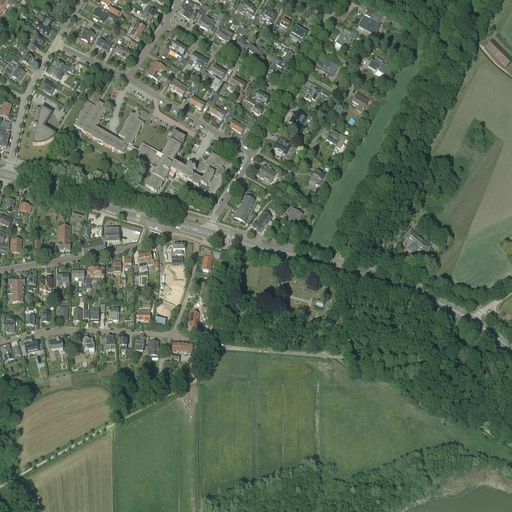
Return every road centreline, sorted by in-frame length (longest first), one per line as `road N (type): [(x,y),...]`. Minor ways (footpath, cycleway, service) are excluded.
road 1 (track): [(338,260),(465,0)]
road 2 (track): [(211,346),(188,385),(0,485)]
road 3 (residential): [(0,343),(64,329),(173,336)]
road 4 (residential): [(173,336),(324,356)]
road 5 (residential): [(252,155),(128,79)]
road 6 (tertiary): [(140,245),(0,269)]
road 7 (residential): [(286,95),(165,23)]
